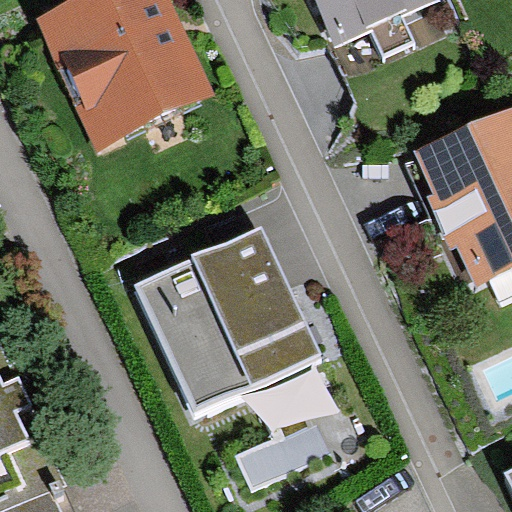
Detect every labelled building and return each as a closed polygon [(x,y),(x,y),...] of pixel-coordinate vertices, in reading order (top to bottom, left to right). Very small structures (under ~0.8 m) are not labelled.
[(173,11),(167,0),(89,0),(39,24),(78,105),(94,97),(112,135),(210,88),(173,11)] [(446,10),(440,0),(306,0),(337,63),(446,10)] [(511,261),(511,111),(477,128),(399,165),(458,287),(511,261)] [(291,298),(259,233),(130,296),(195,428),(324,365),(291,298)] [(0,511),(58,511),(54,503),(74,494),(19,384),(0,344),(0,511)] [(511,481),(503,486),(511,506),(511,481)]
